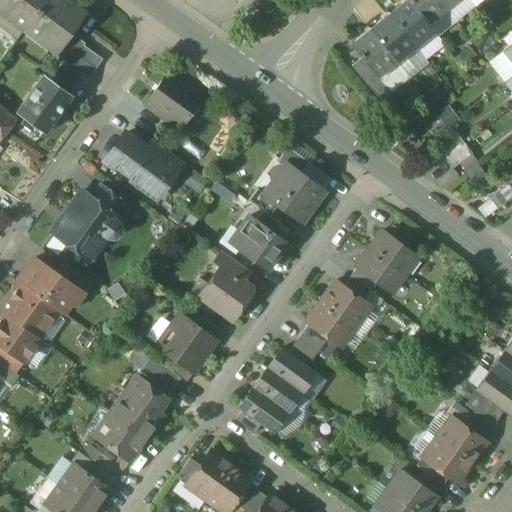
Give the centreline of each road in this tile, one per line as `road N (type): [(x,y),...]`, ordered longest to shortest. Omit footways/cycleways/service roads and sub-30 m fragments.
road 1 (residential): [(381,167),(205,409)]
road 2 (residential): [(169,15),(0,252)]
road 3 (residential): [(205,409),(345,511)]
road 4 (tertiary): [(381,167),(511,258)]
road 5 (tertiary): [(267,90),(381,167)]
road 6 (residential): [(205,409),(133,511)]
road 7 (tertiary): [(169,15),(267,90)]
